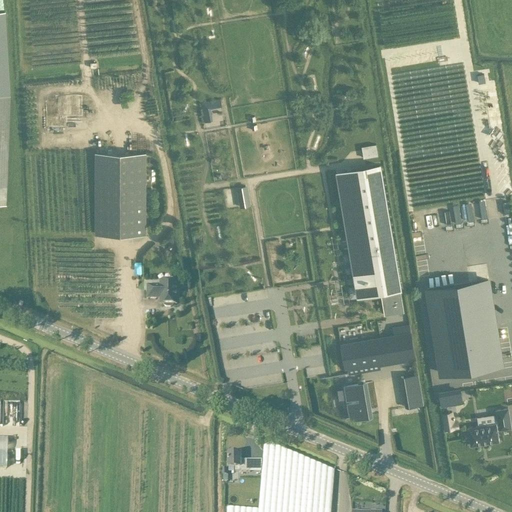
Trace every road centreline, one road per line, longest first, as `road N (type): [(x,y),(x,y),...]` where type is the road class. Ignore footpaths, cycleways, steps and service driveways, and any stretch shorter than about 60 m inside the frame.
road 1 (tertiary): [(493,511),(0,309)]
road 2 (unknown): [(511,307),(466,58)]
